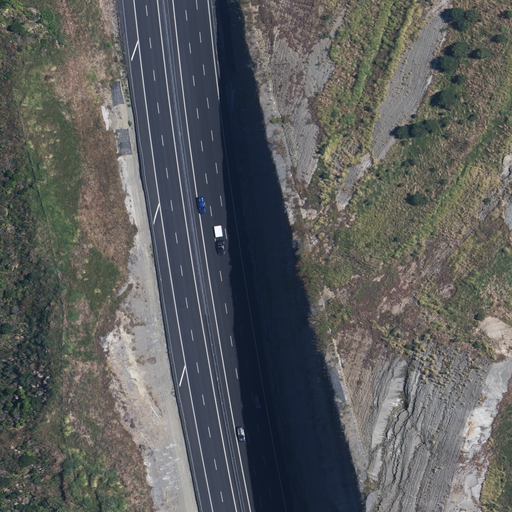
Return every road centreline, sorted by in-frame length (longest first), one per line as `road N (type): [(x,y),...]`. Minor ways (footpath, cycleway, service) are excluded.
road 1 (motorway): [(192,0),(267,511)]
road 2 (motorway): [(221,511),(147,0)]
